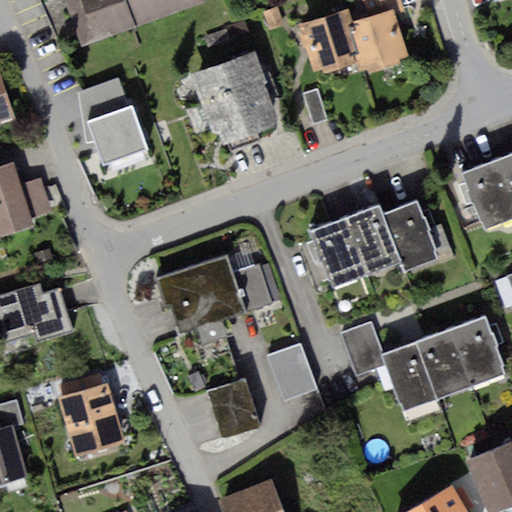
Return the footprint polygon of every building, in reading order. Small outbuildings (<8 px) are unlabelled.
[(202,0),(68,0),(84,42),(203,0),(202,0)] [(364,54),(356,57),(361,73),(410,59),(396,10),(355,22),(364,54)] [(346,15),(299,29),(313,74),(353,62),(349,49),(356,47),(346,15)] [(258,53),(196,74),(221,147),(283,126),(258,53)] [(87,123),(131,107),(119,77),(77,91),(86,144),(94,142),(87,123)] [(0,125),(12,122),(0,82),(0,125)] [(307,95),(313,124),(327,121),(321,92),(307,95)] [(131,107),(87,123),(94,142),(103,167),(147,152),(131,107)] [(511,159),(464,179),(484,231),(511,219),(511,159)] [(15,166),(0,171),(0,232),(1,236),(35,224),(33,219),(53,213),(42,182),(23,188),(15,166)] [(380,207),(310,232),(330,289),(404,263),(407,272),(438,261),(417,201),(382,213),(380,207)] [(229,259),(160,282),(178,336),(278,302),(265,264),(235,274),(229,259)] [(507,309),(511,308),(511,274),(499,278),(507,309)] [(39,289),(0,300),(0,327),(5,345),(35,336),(41,345),(75,334),(62,292),(42,298),(39,289)] [(374,324),(340,337),(354,376),(387,364),(405,410),(507,372),(486,316),(386,354),(374,324)] [(302,345),(273,356),(291,404),(320,393),(302,345)] [(202,386),(238,374),(232,357),(196,369),(202,386)] [(249,380),(208,392),(222,440),(263,428),(249,380)] [(72,456),(125,442),(109,384),(57,398),(72,456)] [(18,402),(0,404),(0,423),(21,421),(18,402)] [(14,427),(0,431),(0,481),(26,474),(14,427)] [(511,443),(467,462),(487,511),(500,511),(511,507),(511,443)] [(283,511),(271,481),(220,501),(224,511),(283,511)] [(466,511),(452,490),(417,511),(466,511)]
